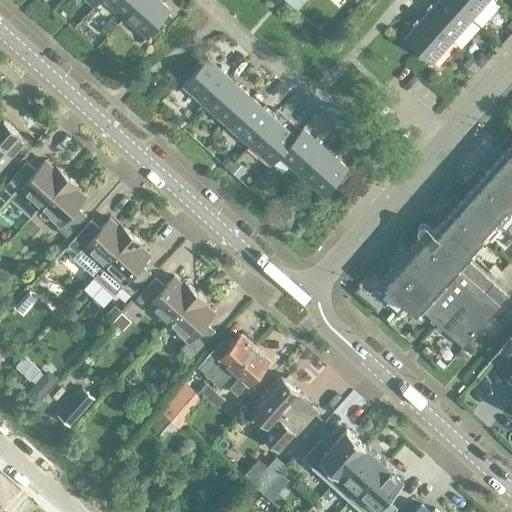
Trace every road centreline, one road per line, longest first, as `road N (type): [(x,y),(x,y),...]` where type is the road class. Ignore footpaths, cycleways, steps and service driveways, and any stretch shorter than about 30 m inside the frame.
road 1 (tertiary): [(313,286),(279,276),(247,253),(0,29)]
road 2 (residential): [(313,286),(511,63)]
road 3 (tertiary): [(511,489),(327,323),(313,286)]
